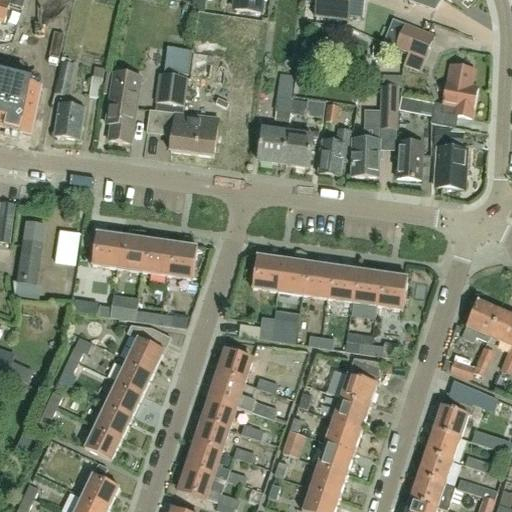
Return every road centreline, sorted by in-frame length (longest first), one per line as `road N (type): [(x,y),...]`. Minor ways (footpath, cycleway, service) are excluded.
road 1 (residential): [(143,511),(249,192)]
road 2 (residential): [(473,225),(377,511)]
road 3 (residential): [(249,192),(0,157)]
road 4 (residential): [(473,225),(249,192)]
road 5 (residential): [(499,194),(506,51),(500,0)]
